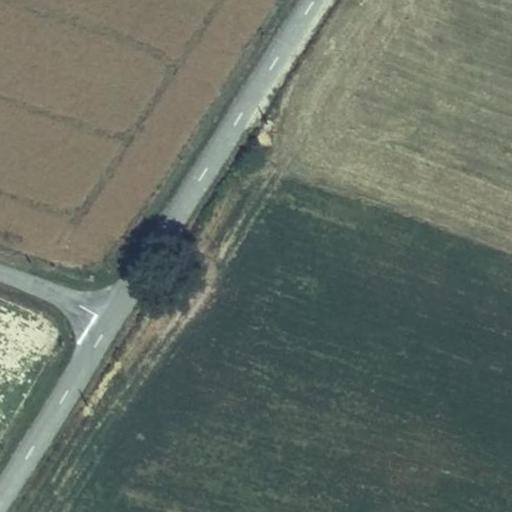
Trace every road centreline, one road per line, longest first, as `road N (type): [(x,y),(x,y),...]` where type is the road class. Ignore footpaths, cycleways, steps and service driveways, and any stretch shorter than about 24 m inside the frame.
road 1 (tertiary): [(113,321),(314,0)]
road 2 (tertiary): [(0,500),(113,321)]
road 3 (unclassified): [(113,321),(0,274)]
